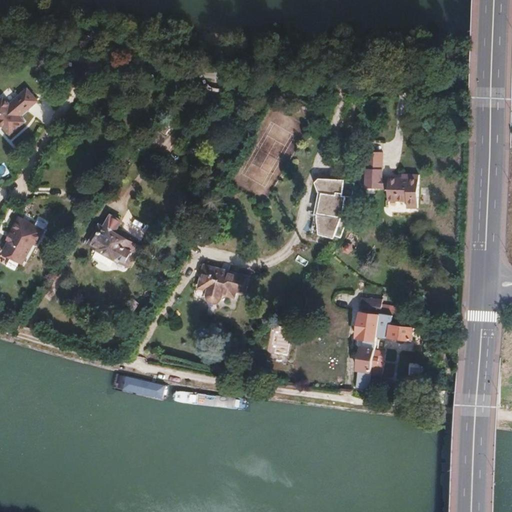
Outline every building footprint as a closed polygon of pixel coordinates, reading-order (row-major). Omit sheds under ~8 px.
[(29,117),(46,102),(35,90),(18,105),(11,98),(0,107),(0,115),(7,122),(9,120),(13,125),(11,127),(18,135),(33,122),(29,117)] [(13,125),(9,120),(7,122),(5,124),(9,129),(11,127),(13,125)] [(154,153),(165,137),(153,129),(142,145),(154,153)] [(380,178),(380,162),(364,161),(363,188),(379,189),(380,178)] [(414,208),(416,175),(400,175),(400,179),(386,178),(385,189),(385,201),(403,202),(403,208),(414,208)] [(353,196),(354,182),(346,181),(345,195),(353,196)] [(339,240),(350,206),(328,198),(334,209),(333,224),(324,235),(339,240)] [(44,246),(52,232),(28,218),(19,234),(23,236),(21,241),(19,241),(12,254),(30,264),(41,245),(44,246)] [(139,250),(114,237),(119,225),(110,220),(103,231),(99,229),(89,249),(100,254),(99,257),(99,260),(99,262),(101,265),(103,266),(105,267),(107,267),(110,267),(112,266),(114,264),(116,262),(129,269),(139,250)] [(249,291),(253,275),(208,264),(202,287),(213,289),(213,291),(214,293),(215,295),(217,296),(219,297),(221,297),(224,296),(226,295),(227,293),(239,295),(240,289),(249,291)] [(375,352),(376,337),(376,336),(378,314),(384,315),(397,316),(397,307),(379,305),(379,302),(359,299),(357,324),(366,324),(365,329),(364,349),(362,349),(360,372),(363,372),(362,389),(372,390),(373,377),(375,352)] [(411,340),(413,328),(395,326),(396,323),(384,321),(384,315),(378,314),(376,336),(411,340)] [(383,377),(383,364),(379,364),(380,353),(375,352),(373,377),(383,377)]
